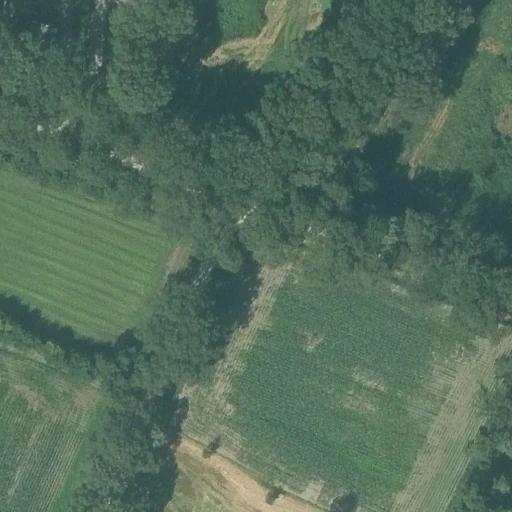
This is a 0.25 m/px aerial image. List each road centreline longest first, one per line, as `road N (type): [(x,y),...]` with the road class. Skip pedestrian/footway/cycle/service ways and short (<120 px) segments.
road 1 (track): [(97,511),(238,204)]
road 2 (track): [(511,311),(238,204)]
road 3 (track): [(238,204),(0,114)]
road 4 (track): [(65,139),(67,0)]
